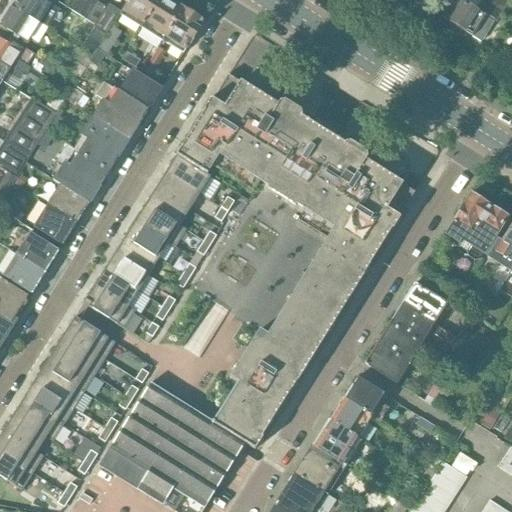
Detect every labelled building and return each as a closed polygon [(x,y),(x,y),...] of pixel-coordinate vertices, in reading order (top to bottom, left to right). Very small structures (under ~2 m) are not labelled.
[(41,0),(14,0),(10,7),(46,30),(52,20),(59,25),(65,15),(41,0)] [(71,0),(66,9),(94,27),(106,8),(97,3),(98,0),(71,0)] [(129,0),(122,13),(120,16),(141,29),(159,0),(129,0)] [(159,0),(141,29),(162,42),(183,9),(167,0),(159,0)] [(456,27),(472,37),(482,43),(495,22),(497,23),(503,13),(483,0),(481,0),(476,9),(460,0),(453,0),(449,6),(447,5),(440,17),(439,20),(439,23),(439,27),(441,29),(444,31),(448,32),(451,31),(454,30),(456,27)] [(483,0),(503,13),(510,2),(507,0),(483,0)] [(94,27),(107,35),(113,27),(120,16),(122,13),(109,5),(106,9),(106,8),(94,27)] [(10,7),(0,23),(0,25),(26,43),(29,39),(38,44),(46,30),(10,7)] [(204,22),(183,9),(162,42),(183,55),(204,22)] [(107,36),(98,51),(106,56),(107,56),(122,33),(113,27),(107,35),(107,36)] [(95,28),(81,50),(80,51),(93,59),(98,51),(107,36),(95,28)] [(0,40),(0,56),(3,58),(0,62),(0,67),(9,73),(11,69),(23,76),(22,77),(41,88),(47,80),(31,70),(27,67),(34,56),(9,39),(6,44),(0,40)] [(78,81),(90,63),(93,59),(80,51),(81,50),(74,46),(59,69),(78,81)] [(150,80),(166,54),(158,49),(141,75),(150,80)] [(98,68),(106,56),(98,51),(93,59),(90,63),(98,68)] [(121,61),(135,70),(140,62),(126,53),(121,61)] [(0,56),(0,81),(1,82),(6,85),(11,76),(19,81),(22,77),(23,76),(11,69),(9,73),(0,67),(0,62),(3,58),(0,56)] [(150,383),(98,466),(99,467),(137,490),(171,511),(203,511),(246,444),(251,447),(255,450),(393,229),(417,192),(416,192),(415,191),(394,177),(367,160),(367,159),(366,158),(365,154),(366,153),(350,143),(350,144),(346,145),(345,144),(344,145),(337,141),(336,140),(310,124),(309,123),(301,118),(302,118),(301,117),(300,113),(301,112),(284,102),(284,103),(280,104),(279,103),(278,104),(230,74),(229,73),(212,100),(211,101),(205,111),(205,112),(182,148),(177,156),(176,157),(177,157),(207,176),(219,156),(250,176),(260,182),(246,205),(238,217),(235,221),(236,222),(193,290),(211,301),(229,313),(246,323),(245,324),(258,332),(230,378),(238,383),(213,423),(151,384),(150,383)] [(149,111),(162,91),(133,73),(121,93),(149,111)] [(476,85),(479,79),(473,75),(469,81),(476,85)] [(149,111),(121,93),(118,91),(118,93),(107,86),(100,98),(105,101),(93,119),(129,142),(149,111)] [(53,94),(44,109),(54,116),(64,100),(53,94)] [(31,101),(3,145),(29,161),(56,117),(54,116),(44,109),(32,102),(31,101)] [(110,174),(129,142),(93,119),(82,136),(83,136),(74,151),(110,174)] [(3,145),(0,149),(0,169),(9,175),(16,180),(17,180),(26,165),(29,161),(3,145)] [(90,205),(108,177),(110,174),(74,151),(66,164),(64,163),(52,182),(62,187),(90,205)] [(168,171),(166,174),(200,195),(210,178),(207,176),(177,157),(176,157),(170,167),(168,171)] [(161,180),(155,190),(189,211),(200,195),(166,174),(164,177),(161,180)] [(9,175),(0,189),(0,194),(5,198),(16,180),(9,175)] [(77,225),(90,205),(62,187),(49,208),(77,225)] [(147,203),(145,206),(186,232),(186,231),(180,227),(189,211),(155,190),(149,200),(147,203)] [(486,204),(471,194),(445,235),(461,245),(486,204)] [(227,198),(221,208),(228,213),(234,202),(227,198)] [(25,216),(3,202),(0,206),(0,211),(19,224),(25,216)] [(485,254),(508,218),(486,204),(461,245),(459,248),(466,253),(467,258),(474,263),(480,262),(485,254)] [(141,213),(135,222),(176,248),(186,232),(145,206),(143,209),(141,213)] [(64,247),(77,226),(77,225),(49,208),(36,229),(64,247)] [(221,208),(214,218),(221,223),(226,215),(228,213),(221,208)] [(127,236),(125,239),(159,260),(168,245),(175,249),(176,248),(135,222),(129,232),(127,236)] [(499,240),(487,259),(510,273),(508,277),(511,279),(511,227),(503,242),(499,240)] [(209,232),(203,242),(210,247),(216,237),(213,235),(209,232)] [(0,244),(7,249),(12,240),(0,233),(0,244)] [(47,275),(60,254),(31,236),(18,257),(47,275)] [(121,245),(114,255),(148,276),(159,260),(125,239),(123,242),(121,245)] [(203,242),(197,253),(203,257),(210,247),(203,242)] [(106,268),(104,271),(138,292),(148,276),(114,255),(108,264),(106,268)] [(47,275),(18,257),(5,278),(33,296),(47,275)] [(189,265),(183,275),(189,279),(196,269),(189,265)] [(424,269),(418,279),(417,280),(438,294),(445,283),(424,269)] [(100,278),(94,287),(135,313),(135,312),(128,308),(138,292),(104,271),(102,274),(100,278)] [(183,275),(176,285),(183,289),(189,279),(183,275)] [(0,317),(14,326),(31,299),(0,280),(0,317)] [(415,284),(402,305),(434,325),(447,304),(415,284)] [(467,286),(456,305),(467,312),(479,294),(467,286)] [(83,304),(124,330),(135,313),(94,287),(88,297),(86,300),(83,304)] [(168,297),(162,307),(169,312),(175,302),(168,297)] [(402,305),(389,325),(421,345),(434,325),(402,305)] [(162,307),(156,318),(162,322),(169,312),(162,307)] [(0,317),(0,349),(14,326),(0,317)] [(70,326),(64,335),(105,361),(115,344),(75,318),(74,319),(72,322),(70,326)] [(456,339),(464,344),(477,324),(469,319),(456,339)] [(152,324),(145,334),(152,338),(159,328),(152,324)] [(389,325),(377,345),(409,365),(421,345),(389,325)] [(464,344),(456,339),(437,327),(432,335),(464,356),(469,347),(464,344)] [(56,348),(54,351),(94,377),(105,361),(64,335),(58,345),(56,348)] [(365,363),(365,364),(397,384),(409,365),(377,345),(365,363)] [(49,358),(43,368),(84,393),(94,377),(54,351),(52,355),(49,358)] [(35,381),(33,384),(67,405),(77,390),(84,394),(84,393),(43,368),(37,377),(35,381)] [(142,370),(135,380),(142,385),(148,374),(142,370)] [(343,400),(372,418),(378,422),(386,408),(380,405),(385,396),(356,378),(343,400)] [(435,383),(427,396),(435,401),(443,388),(435,383)] [(29,391),(23,400),(64,426),(64,425),(58,421),(67,405),(33,384),(31,387),(29,391)] [(131,386),(125,397),(132,401),(138,391),(131,386)] [(125,397),(119,407),(125,411),(132,401),(125,397)] [(15,413),(13,416),(54,442),(64,426),(23,400),(17,410),(15,413)] [(343,400),(330,420),(359,438),(372,418),(343,400)] [(482,400),(470,419),(489,431),(501,412),(482,400)] [(9,423),(3,433),(43,458),(44,457),(37,453),(46,439),(53,443),(54,442),(13,416),(11,420),(9,423)] [(111,419),(105,429),(111,433),(118,423),(111,419)] [(324,431),(313,448),(341,466),(359,438),(330,420),(329,422),(324,431)] [(105,429),(98,439),(105,443),(111,433),(105,429)] [(0,453),(33,475),(43,458),(3,433),(0,436),(0,453)] [(313,448),(295,476),(324,494),(336,501),(353,473),(341,466),(313,448)] [(497,469),(507,475),(511,467),(511,449),(510,448),(497,469)] [(91,451),(84,461),(91,466),(97,456),(91,451)] [(0,477),(22,492),(33,475),(0,453),(0,477)] [(433,458),(420,478),(429,483),(435,473),(442,463),(433,458)] [(84,461),(78,472),(85,476),(91,466),(84,461)] [(442,463),(435,473),(460,489),(466,479),(442,463)] [(435,473),(429,483),(453,499),(460,489),(435,473)] [(295,476),(278,504),(276,507),(283,511),(312,511),(324,494),(295,476)] [(429,483),(422,493),(447,509),(453,499),(429,483)] [(70,484),(64,494),(71,498),(77,488),(70,484)] [(422,493),(416,503),(429,511),(445,511),(447,509),(422,493)] [(64,494),(57,504),(64,508),(71,498),(64,494)] [(483,511),(505,511),(489,502),(483,511)] [(367,511),(405,511),(407,509),(398,503),(392,511),(368,511),(367,511)] [(429,511),(416,503),(410,511),(429,511)]
